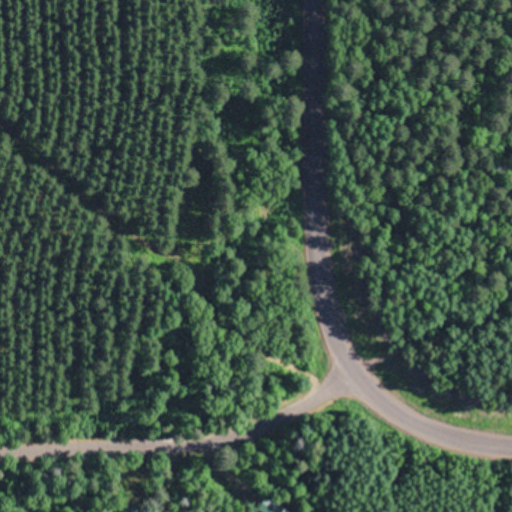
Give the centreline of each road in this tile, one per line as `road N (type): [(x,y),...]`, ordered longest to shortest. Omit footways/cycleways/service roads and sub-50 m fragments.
road 1 (residential): [(314,0),(317,293),(342,372),(403,421),(443,439),(511,440)]
road 2 (residential): [(0,446),(175,433),(342,372)]
